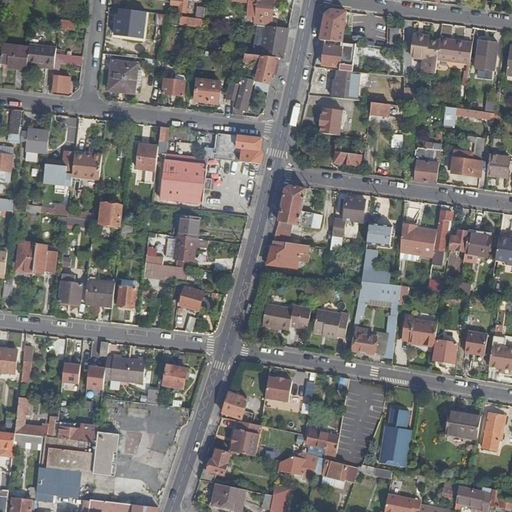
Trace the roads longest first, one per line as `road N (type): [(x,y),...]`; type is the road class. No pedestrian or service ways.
road 1 (residential): [(511,398),(228,346)]
road 2 (residential): [(271,172),(511,204)]
road 3 (residential): [(228,346),(0,322)]
road 4 (residential): [(88,106),(281,133)]
road 5 (residential): [(323,0),(511,25)]
road 6 (secondary): [(271,172),(228,346)]
road 7 (secondary): [(228,346),(169,511)]
road 8 (secondary): [(311,0),(281,133)]
